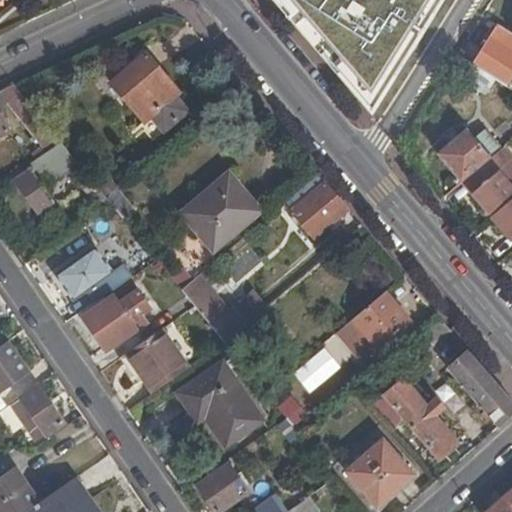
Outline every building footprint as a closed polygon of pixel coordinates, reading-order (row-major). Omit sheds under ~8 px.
[(357,89),(369,91),(382,94),(419,37),(441,0),(393,0),(379,24),(342,0),(277,0),(355,81),(357,89)] [(511,28),(499,21),(473,59),(484,66),(507,80),(511,72),(511,28)] [(448,65),(475,81),(484,66),(473,59),(457,49),(448,65)] [(146,52),(112,81),(143,119),(149,114),(163,130),(187,109),(174,93),(153,68),(157,65),(146,52)] [(14,83),(1,89),(27,122),(37,135),(42,132),(52,145),(60,139),(14,83)] [(467,123),(438,149),(463,178),(490,154),(491,153),(504,142),(491,127),(485,121),(473,131),(467,123)] [(58,177),(55,171),(65,163),(70,159),(82,174),(78,177),(92,196),(92,198),(101,211),(111,203),(106,196),(99,188),(60,139),(52,145),(30,160),(34,165),(20,177),(42,210),(57,199),(48,185),(58,177)] [(490,154),(463,178),(491,211),(511,193),(511,159),(502,148),(492,157),(490,154)] [(292,210),(315,237),(349,209),(318,173),(283,202),(290,210),(292,210)] [(243,197),(245,195),(228,175),(184,212),(211,246),(254,211),(243,197)] [(106,196),(112,191),(106,182),(99,188),(106,196)] [(112,191),(106,196),(111,203),(116,208),(126,199),(116,187),(112,191)] [(511,232),(511,193),(491,211),(511,234),(511,232)] [(75,300),(87,291),(95,301),(131,274),(124,264),(115,271),(97,247),(57,275),(75,300)] [(251,250),(226,267),(235,280),(260,263),(251,250)] [(181,288),(191,280),(181,268),(171,276),(178,285),(181,288)] [(185,293),(187,296),(212,327),(223,341),(246,321),(234,305),(228,310),(198,273),(191,280),(181,288),(185,293)] [(178,285),(172,290),(178,298),(185,293),(181,288),(178,285)] [(253,289),(234,305),(246,321),(266,304),(253,289)] [(114,295),(84,317),(105,349),(146,320),(140,311),(147,305),(136,290),(119,301),(114,295)] [(409,320),(384,291),(334,333),(363,366),(398,338),(394,333),(409,320)] [(450,326),(441,316),(387,362),(397,372),(450,326)] [(212,327),(208,330),(219,344),(223,341),(212,327)] [(161,328),(125,354),(150,392),(188,365),(161,328)] [(490,415),(484,421),(492,431),(511,414),(511,398),(453,330),(432,348),(490,415)] [(0,390),(28,371),(7,340),(0,344),(0,390)] [(226,358),(186,386),(205,414),(225,443),(265,415),(226,358)] [(401,378),(370,404),(391,428),(403,417),(439,458),(458,440),(435,413),(444,404),(436,395),(426,403),(403,376),(401,378)] [(38,384),(9,406),(26,432),(38,423),(45,434),(63,422),(38,384)] [(186,386),(177,392),(196,420),(205,414),(186,386)] [(293,394),(278,405),(287,416),(293,424),(307,413),(293,394)] [(38,423),(26,432),(33,442),(45,434),(38,423)] [(306,440),(298,447),(307,459),(316,452),(306,440)] [(412,476),(382,442),(348,472),(377,507),(412,476)] [(218,511),(249,491),(230,462),(199,483),(218,511)] [(16,469),(0,479),(0,511),(24,511),(39,502),(16,469)] [(104,511),(79,474),(39,502),(24,511),(104,511)] [(511,511),(511,487),(483,511),(511,511)] [(320,511),(309,496),(285,511),(320,511)]
